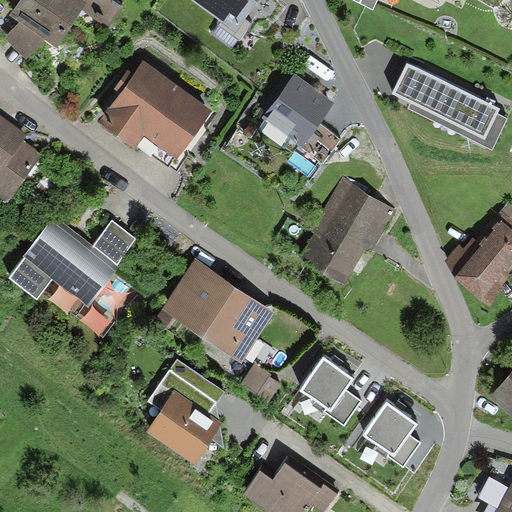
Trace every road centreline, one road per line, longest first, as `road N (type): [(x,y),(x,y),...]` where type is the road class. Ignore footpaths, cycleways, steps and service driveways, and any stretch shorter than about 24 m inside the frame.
road 1 (residential): [(459,401),(431,389),(0,78)]
road 2 (residential): [(463,343),(451,291),(313,0)]
